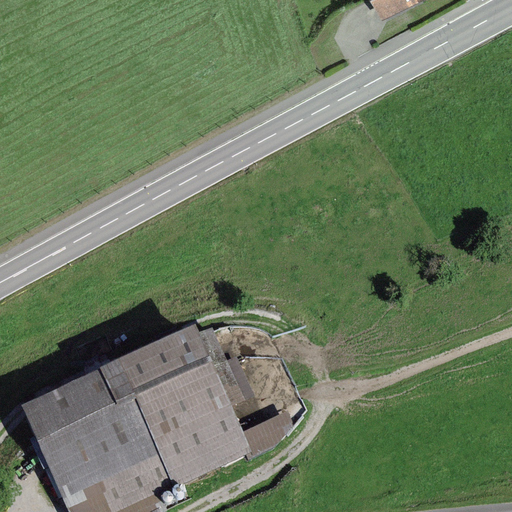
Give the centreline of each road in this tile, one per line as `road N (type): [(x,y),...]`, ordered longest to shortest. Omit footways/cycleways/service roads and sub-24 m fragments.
road 1 (track): [(198,511),(288,457),(340,398),(337,373),(294,327),(223,318),(189,325),(31,395),(0,431)]
road 2 (primary): [(511,11),(0,288)]
road 3 (track): [(340,398),(511,331)]
